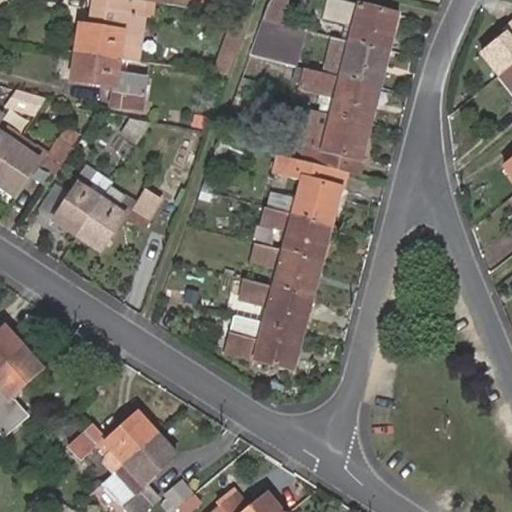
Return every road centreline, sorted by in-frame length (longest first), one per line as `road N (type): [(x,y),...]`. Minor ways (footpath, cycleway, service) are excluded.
road 1 (residential): [(335,467),(0,249)]
road 2 (residential): [(335,467),(419,143)]
road 3 (residential): [(511,375),(419,143)]
road 4 (residential): [(419,143),(464,0)]
